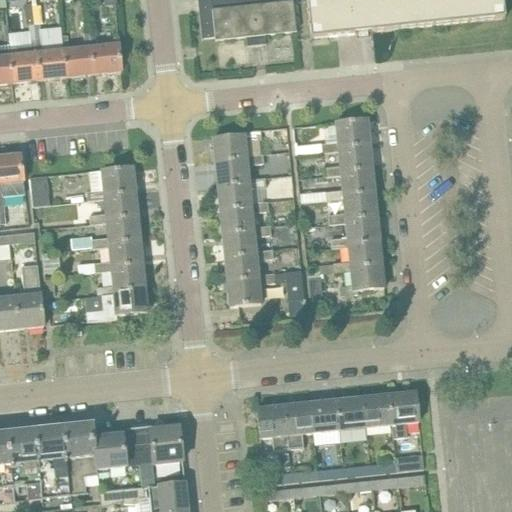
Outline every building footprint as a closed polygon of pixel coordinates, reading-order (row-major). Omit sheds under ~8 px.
[(197,0),(199,13),(202,41),(203,41),(203,40),(214,39),(215,42),(246,39),(247,48),(266,46),(265,37),(296,34),(292,3),(290,0),(197,0)] [(325,0),(326,1),(306,3),(310,40),(504,20),(502,0),(325,0)] [(39,6),(31,6),(33,26),(37,26),(41,26),(39,6)] [(30,42),(39,41),(37,26),(33,26),(29,27),(30,42)] [(82,36),(84,51),(97,49),(95,34),(82,36)] [(32,57),(9,59),(12,85),(39,83),(36,56),(41,56),(39,41),(30,42),(32,57)] [(98,49),(90,50),(92,77),(121,74),(118,47),(98,49)] [(92,77),(90,50),(63,53),(65,80),(92,77)] [(63,53),(41,56),(36,56),(39,83),(65,80),(63,53)] [(9,59),(0,60),(0,86),(12,85),(9,59)] [(337,150),(369,147),(367,122),(335,125),(337,145),(320,147),(321,156),(338,154),(337,150)] [(246,163),(245,158),(244,144),(261,142),(260,133),(243,135),(243,138),(212,141),(214,166),(246,163)] [(337,150),(338,154),(339,168),(323,170),(324,179),(340,178),(340,173),(372,170),(369,147),(337,150)] [(0,186),(23,184),(20,157),(0,158),(0,186)] [(246,163),(214,166),(217,190),(249,187),(248,182),(246,167),(263,166),(263,157),(245,158),(246,163)] [(102,198),(135,195),(132,170),(101,173),(102,192),(86,194),(87,204),(103,203),(102,198)] [(340,173),(340,178),(342,193),(325,195),(326,204),(343,202),(342,198),(374,195),(372,170),(340,173)] [(249,187),(217,190),(219,214),(251,211),(250,207),(249,192),(266,190),(265,181),(248,182),(249,187)] [(47,193),(32,194),(33,210),(49,208),(47,193)] [(102,198),(103,203),(104,216),(88,218),(89,228),(105,226),(104,222),(137,219),(135,195),(102,198)] [(342,198),(343,202),(344,217),(328,219),(329,228),(345,226),(345,222),(376,218),(374,195),(342,198)] [(312,196),(299,197),(300,207),(313,205),(312,196)] [(251,211),(219,214),(222,238),(253,235),(253,230),(251,215),(268,213),(268,205),(250,207),(251,211)] [(345,222),(345,226),(346,241),(330,242),(331,251),(347,250),(347,246),(379,242),(376,218),(345,222)] [(104,222),(105,226),(106,240),(91,242),(92,252),(107,250),(107,246),(140,242),(137,219),(104,222)] [(270,228),(253,230),(253,235),(222,238),(224,261),(256,258),(255,254),(254,240),(271,239),(270,228)] [(9,237),(10,246),(37,243),(36,234),(9,237)] [(0,247),(10,246),(9,237),(0,237),(0,247)] [(107,246),(107,250),(109,264),(93,265),(94,276),(109,274),(109,270),(142,266),(140,242),(107,246)] [(347,246),(347,250),(348,265),(333,266),(334,276),(350,274),(349,270),(381,266),(379,242),(347,246)] [(272,252),(255,254),(256,258),(224,261),(226,286),(258,282),(258,278),(256,263),(273,262),(272,252)] [(109,270),(109,274),(111,288),(95,290),(96,300),(101,299),(112,298),(112,294),(144,290),(142,266),(109,270)] [(334,276),(333,266),(318,268),(319,277),(334,276)] [(349,270),(350,274),(351,288),(341,289),(342,298),(358,297),(357,293),(384,290),(381,266),(349,270)] [(25,298),(15,299),(19,331),(43,329),(37,268),(22,269),(25,298)] [(286,303),(303,302),(300,274),(283,275),(286,303)] [(258,282),(226,286),(229,310),(261,307),(259,287),(275,286),(274,276),(258,278),(258,282)] [(310,301),(320,301),(318,281),(308,282),(310,301)] [(46,300),(54,299),(52,282),(44,283),(46,300)] [(112,298),(101,299),(102,313),(49,319),(49,328),(116,321),(116,318),(147,314),(144,290),(112,294),(112,298)] [(15,299),(0,300),(0,333),(19,331),(15,299)] [(389,398),(392,427),(418,424),(415,395),(389,398)] [(392,427),(389,398),(363,400),(366,430),(392,427)] [(366,430),(363,400),(336,403),(339,433),(366,430)] [(339,433),(336,403),(310,406),(313,435),(339,433)] [(310,406),(283,409),(288,452),(303,451),(302,437),(313,435),(310,406)] [(288,452),(283,409),(256,411),(259,441),(271,440),(272,454),(288,452)] [(91,426),(62,429),(69,497),(86,496),(84,481),(97,479),(97,476),(96,472),(94,459),(92,440),(92,432),(91,426)] [(151,451),(137,453),(139,467),(152,466),(152,467),(153,467),(182,464),(181,457),(178,426),(148,429),(151,451)] [(62,429),(34,432),(35,445),(37,459),(38,472),(39,485),(41,500),(55,499),(69,497),(62,429)] [(104,439),(92,440),(94,459),(96,472),(97,476),(109,475),(109,471),(125,469),(139,467),(137,453),(123,454),(121,433),(122,433),(122,431),(101,433),(101,435),(103,434),(104,439)] [(34,432),(6,435),(8,462),(9,472),(10,483),(11,488),(25,486),(27,502),(41,500),(39,485),(38,472),(37,459),(35,445),(34,432)] [(6,435),(0,435),(0,490),(11,489),(11,488),(10,483),(9,472),(8,462),(6,435)] [(395,461),(397,473),(423,470),(421,458),(395,461)] [(395,461),(369,464),(370,476),(397,473),(395,461)] [(370,476),(369,464),(342,467),(344,479),(370,476)] [(344,479),(342,467),(316,470),(318,482),(344,479)] [(318,482),(316,470),(290,474),(291,485),(318,482)] [(291,485),(290,474),(263,477),(264,489),(291,485)] [(423,476),(397,479),(398,491),(425,488),(423,476)] [(398,491),(397,479),(371,483),(372,494),(398,491)] [(371,483),(344,486),(346,498),(372,494),(371,483)] [(185,511),(187,511),(184,485),(99,494),(101,510),(102,510),(123,504),(124,506),(134,507),(144,504),(143,501),(149,501),(149,511),(185,511)] [(344,486),(318,489),(319,501),(346,498),(344,486)] [(319,501),(318,489),(292,492),(293,504),(319,501)] [(293,504),(292,492),(265,495),(266,507),(293,504)]
